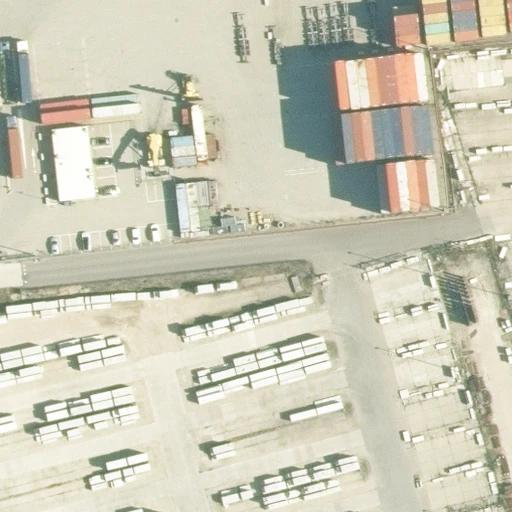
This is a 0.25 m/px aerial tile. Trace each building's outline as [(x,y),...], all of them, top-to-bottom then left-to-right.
[(227,25),(274,21),(271,0),(200,0),(202,20),(226,18),(227,25)] [(379,39),(427,37),(425,0),(395,0),(377,1),(379,39)] [(477,40),(476,0),(428,0),(430,42),(477,40)] [(511,30),(511,0),(483,0),(486,32),(511,30)] [(34,30),(42,122),(94,118),(93,105),(142,101),(140,74),(87,78),(83,26),(34,30)] [(420,89),(419,54),(398,55),(400,90),(420,89)] [(451,103),(473,103),(474,58),(451,58),(451,103)] [(319,169),(323,218),(441,209),(437,157),(426,158),(422,108),(325,115),(329,168),(319,169)] [(88,127),(52,131),(60,202),(95,198),(88,127)] [(180,229),(210,228),(208,181),(178,182),(180,229)] [(309,351),(319,350),(319,362),(328,361),(327,337),(308,338),(309,351)]
